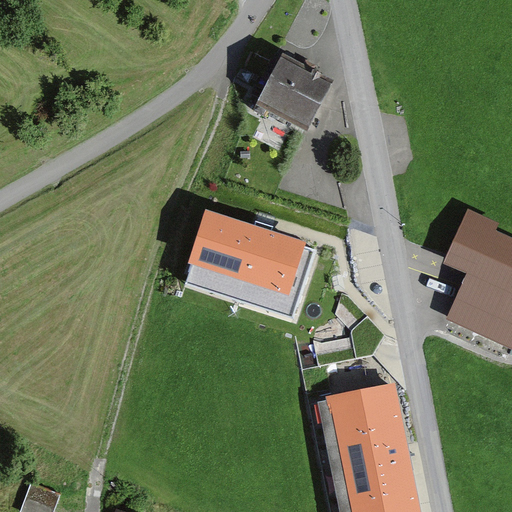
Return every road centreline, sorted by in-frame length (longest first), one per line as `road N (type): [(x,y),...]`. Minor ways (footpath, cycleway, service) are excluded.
road 1 (residential): [(344,0),(442,511)]
road 2 (track): [(94,511),(101,456),(143,311),(225,84),(224,53)]
road 3 (unclassified): [(0,200),(183,92),(263,0)]
